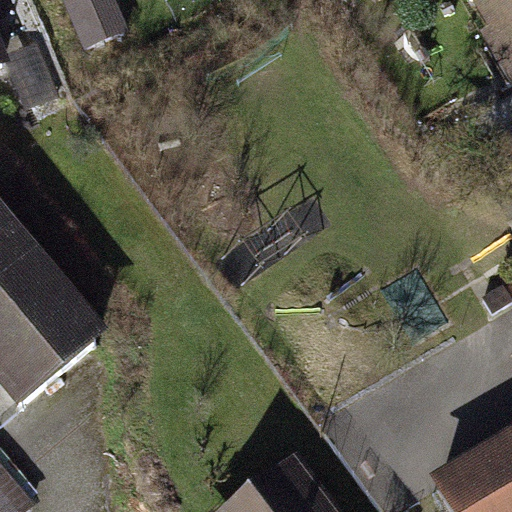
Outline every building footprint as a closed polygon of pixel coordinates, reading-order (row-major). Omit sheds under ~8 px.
[(511,0),(497,0),(511,29),(511,0)] [(0,80),(17,74),(0,32),(0,80)] [(135,350),(0,190),(0,373),(44,426),(135,350)] [(511,511),(511,448),(450,486),(466,511),(511,511)] [(349,511),(315,466),(252,511),(349,511)] [(0,511),(33,511),(0,474),(0,511)]
